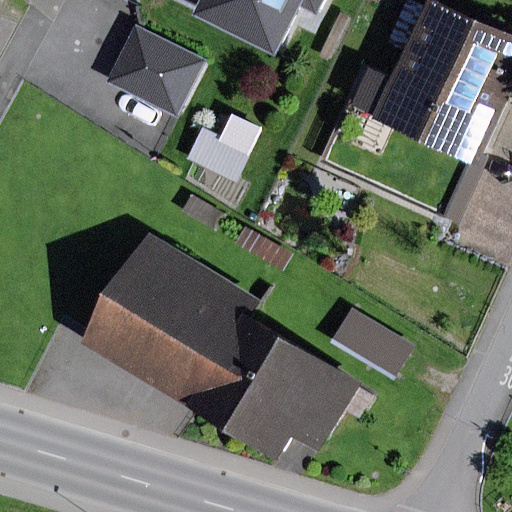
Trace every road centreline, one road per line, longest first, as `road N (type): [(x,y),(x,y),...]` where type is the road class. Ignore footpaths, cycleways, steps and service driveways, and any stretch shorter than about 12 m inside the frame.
road 1 (tertiary): [(239,511),(0,440)]
road 2 (residential): [(511,347),(435,511)]
